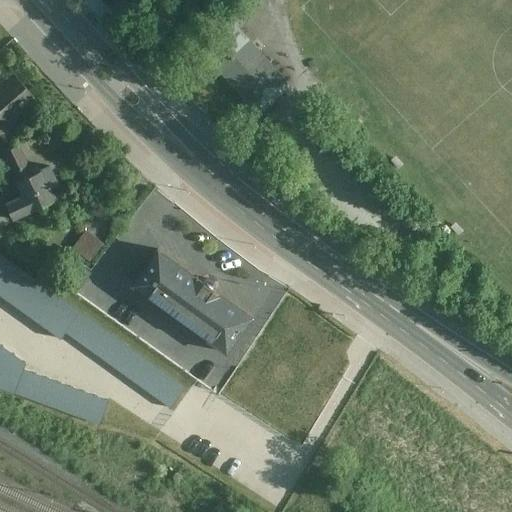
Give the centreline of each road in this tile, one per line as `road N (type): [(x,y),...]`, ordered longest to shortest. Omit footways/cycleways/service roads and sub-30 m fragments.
road 1 (tertiary): [(387,315),(198,169),(37,0)]
road 2 (tertiary): [(387,315),(511,409)]
road 3 (tertiary): [(511,389),(387,315)]
